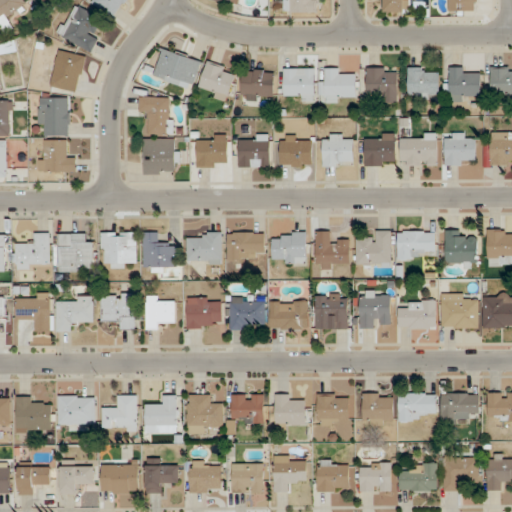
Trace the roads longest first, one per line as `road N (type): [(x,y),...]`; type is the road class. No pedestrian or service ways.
road 1 (residential): [(0,364),(511,360)]
road 2 (residential): [(0,200),(511,198)]
road 3 (residential): [(169,4),(237,34),(511,33)]
road 4 (residential): [(111,200),(116,83),(170,0)]
